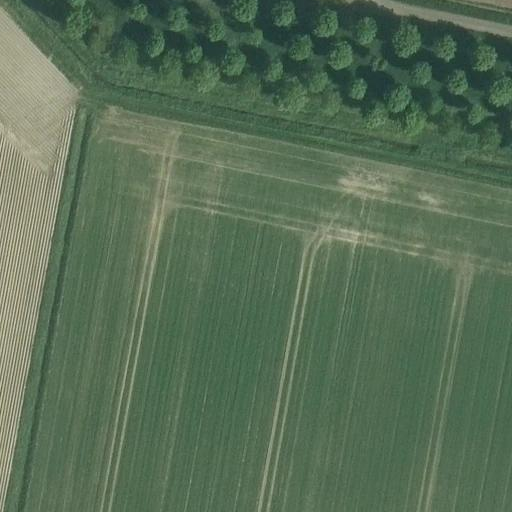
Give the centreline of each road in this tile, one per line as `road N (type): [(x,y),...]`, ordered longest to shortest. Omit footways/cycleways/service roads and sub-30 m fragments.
road 1 (track): [(511,152),(134,74),(87,43),(46,0)]
road 2 (track): [(511,34),(347,0)]
